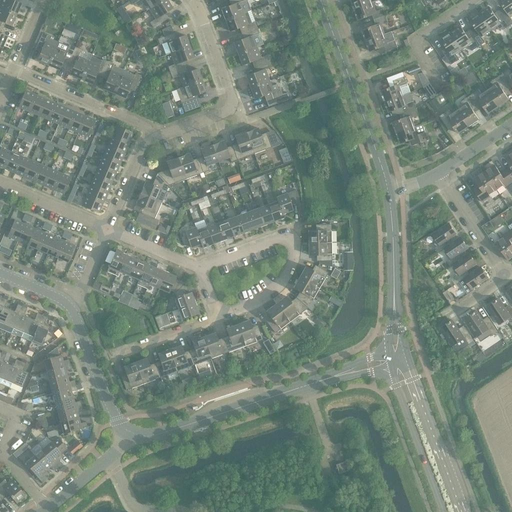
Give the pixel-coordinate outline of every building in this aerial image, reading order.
[(0,0),(0,7),(16,15),(21,4),(12,0),(0,0)] [(147,11),(149,9),(163,0),(130,0),(134,5),(135,6),(138,8),(140,7),(141,6),(143,5),(147,11)] [(172,8),(166,0),(163,0),(149,9),(156,19),(150,23),(153,28),(165,21),(162,15),(172,8)] [(246,0),(231,0),(233,5),(221,9),(225,20),(251,11),(246,0)] [(350,0),(354,10),(373,3),(371,0),(350,0)] [(502,16),(509,26),(511,24),(511,20),(510,18),(511,16),(511,0),(499,0),(499,1),(507,13),(502,16)] [(372,15),(374,20),(386,16),(383,9),(376,12),(373,3),(354,10),(358,20),(367,17),(372,15)] [(16,15),(0,7),(0,20),(12,26),(16,15)] [(479,14),(491,31),(497,26),(500,30),(502,30),(504,29),(504,30),(509,26),(502,16),(497,19),(489,7),(479,14)] [(257,28),(251,11),(225,20),(229,31),(242,27),(244,33),(257,28)] [(473,35),(480,46),(485,43),(481,37),(491,31),(479,14),(470,20),(478,32),(473,35)] [(366,41),(379,36),(384,35),(381,26),(388,23),(386,16),(374,20),(376,26),(362,31),(366,41)] [(450,33),(453,36),(462,50),(468,46),(472,51),(480,46),(473,35),(468,39),(460,26),(450,33)] [(238,54),(257,47),(253,36),(259,34),(257,28),(244,33),(246,38),(234,43),(238,54)] [(141,31),(136,35),(137,35),(140,40),(145,37),(141,31)] [(48,65),(56,47),(45,42),(48,36),(42,33),(37,46),(42,49),(37,61),(48,65)] [(462,50),(453,36),(450,33),(441,39),(449,52),(444,55),(451,65),(460,60),(456,54),(462,50)] [(171,54),(189,47),(185,36),(173,40),(171,34),(158,39),(160,45),(166,43),(171,54)] [(379,36),(366,41),(370,52),(378,49),(380,54),(386,52),(398,48),(395,40),(388,43),(384,35),(379,36)] [(56,47),(48,65),(59,70),(64,58),(70,60),(75,48),(69,45),(69,47),(58,42),(56,47)] [(498,43),(493,47),(497,52),(502,49),(498,43)] [(189,47),(171,54),(175,64),(168,67),(170,73),(183,68),(181,62),(193,58),(189,47)] [(257,47),(238,54),(242,65),(254,60),(256,66),(270,61),(267,55),(261,58),(257,47)] [(70,75),(81,79),(89,61),(78,57),(81,50),(75,48),(70,60),(75,63),(70,75)] [(89,61),(81,79),(92,84),(97,72),(103,75),(108,62),(102,59),(102,61),(91,56),(89,61)] [(270,61),(256,66),(258,72),(246,76),(250,87),(269,81),(265,70),(272,67),(270,61)] [(108,62),(103,75),(108,77),(103,89),(114,94),(124,71),(113,66),(114,64),(108,62)] [(183,68),(170,73),(172,79),(179,76),(183,87),(202,80),(198,69),(185,74),(183,68)] [(500,76),(508,88),(511,85),(511,73),(511,74),(509,70),(500,76)] [(134,76),(124,71),(114,94),(125,98),(130,86),(136,89),(141,76),(135,73),(134,76)] [(459,72),(454,76),(457,81),(462,77),(459,72)] [(473,73),(467,76),(472,83),(477,80),(473,73)] [(487,90),(499,107),(509,100),(503,91),(508,88),(500,76),(490,82),(493,86),(487,90)] [(385,102),(410,93),(405,77),(393,81),(395,87),(381,92),(385,102)] [(202,80),(183,87),(187,98),(180,100),(183,107),(196,102),(194,96),(206,91),(202,80)] [(250,87),(255,99),(265,95),(270,106),(291,98),(289,92),(282,95),(279,89),(273,91),(269,81),(250,87)] [(429,82),(423,87),(427,92),(433,88),(429,82)] [(459,82),(453,86),(458,92),(463,89),(459,82)] [(29,111),(36,95),(25,90),(18,107),(29,111)] [(470,96),(478,108),(482,105),(488,114),(499,107),(487,90),(482,94),(479,90),(470,96)] [(414,101),(412,97),(410,93),(385,102),(389,113),(403,107),(404,113),(416,108),(414,101)] [(36,95),(29,111),(38,116),(46,99),(36,95)] [(458,110),(469,127),(479,120),(473,111),(478,108),(470,96),(461,102),(463,107),(458,110)] [(46,99),(38,116),(48,120),(55,103),(46,99)] [(435,99),(429,103),(434,110),(440,107),(435,99)] [(55,103),(48,120),(58,124),(65,108),(55,103)] [(65,108),(58,124),(68,128),(75,112),(65,108)] [(416,108),(404,113),(406,118),(393,123),(397,134),(415,127),(412,118),(419,115),(416,108)] [(469,127),(458,110),(452,114),(449,110),(439,117),(447,129),(452,126),(458,134),(469,127)] [(75,112),(68,128),(78,133),(85,116),(75,112)] [(85,116),(78,133),(88,137),(96,121),(85,116)] [(112,136),(129,143),(133,133),(116,126),(112,136)] [(415,127),(397,134),(401,144),(414,139),(416,144),(428,140),(425,133),(418,135),(415,127)] [(246,132),(254,154),(271,148),(267,136),(261,138),(258,128),(246,132)] [(233,148),(237,160),(254,154),(246,132),(235,137),(238,146),(233,148)] [(112,136),(108,146),(124,153),(129,143),(112,136)] [(212,145),(218,162),(229,158),(231,162),(237,160),(233,148),(227,150),(224,141),(212,145)] [(198,161),(203,173),(209,171),(207,166),(218,162),(212,145),(201,149),(204,159),(198,161)] [(104,156),(120,163),(124,153),(108,146),(104,156)] [(0,166),(4,169),(11,152),(1,148),(0,149),(0,166)] [(11,152),(4,169),(14,173),(21,156),(11,152)] [(287,152),(281,154),(284,162),(290,160),(287,152)] [(178,158),(186,179),(203,173),(198,161),(193,163),(189,153),(178,158)] [(21,156),(14,173),(24,177),(31,161),(21,156)] [(99,166),(116,173),(120,163),(104,156),(99,166)] [(159,175),(169,185),(186,179),(178,158),(166,162),(170,171),(159,175)] [(31,161),(24,177),(34,181),(41,165),(31,161)] [(41,165),(34,181),(44,186),(51,169),(41,165)] [(95,176),(112,183),(116,173),(99,166),(95,176)] [(484,173),(496,190),(506,183),(508,185),(511,182),(511,180),(506,171),(501,174),(495,166),(484,173)] [(51,169),(44,186),(54,190),(61,173),(51,169)] [(61,173),(54,190),(64,194),(71,178),(61,173)] [(496,190),(484,173),(474,180),(480,188),(475,192),(482,203),(488,199),(486,197),(496,190)] [(141,193),(162,202),(169,185),(159,175),(155,186),(145,182),(141,193)] [(91,186),(107,193),(112,183),(95,176),(91,186)] [(86,196),(103,203),(107,193),(91,186),(86,196)] [(282,214),(283,214),(293,210),(291,206),(299,203),(299,196),(296,190),(276,198),(277,201),(278,201),(282,214)] [(162,202),(141,193),(136,205),(145,209),(143,214),(154,219),(162,202)] [(103,203),(86,196),(82,206),(99,213),(103,203)] [(278,201),(277,201),(268,205),(274,222),(284,218),(283,214),(282,214),(278,201)] [(264,225),(274,222),(268,205),(257,209),(264,225)] [(253,229),(264,225),(257,209),(247,212),(253,229)] [(243,233),(253,229),(247,212),(237,216),(243,233)] [(139,214),(136,221),(154,229),(158,221),(139,214)] [(491,220),(489,221),(494,228),(504,221),(499,215),(491,220)] [(237,216),(227,220),(233,237),(243,233),(237,216)] [(18,241),(25,224),(15,220),(7,236),(18,241)] [(223,240),(233,237),(227,220),(217,224),(223,240)] [(168,234),(171,227),(160,222),(157,229),(168,234)] [(18,241),(28,245),(35,229),(25,224),(18,241)] [(213,244),(223,240),(217,224),(207,227),(213,244)] [(308,243),(331,243),(331,224),(318,225),(318,231),(308,231),(308,243)] [(438,253),(444,249),(448,246),(445,242),(456,234),(449,224),(433,235),(437,240),(434,242),(436,246),(434,248),(438,253)] [(191,248),(201,244),(197,231),(196,227),(179,233),(184,246),(189,244),(191,248)] [(202,248),(213,244),(207,227),(197,231),(201,244),(202,248)] [(28,245),(38,249),(45,233),(35,229),(28,245)] [(511,232),(511,230),(505,234),(506,236),(496,243),(499,248),(497,249),(501,254),(503,253),(508,261),(511,257),(511,232)] [(48,254),(55,237),(45,233),(38,249),(48,254)] [(55,237),(48,254),(58,258),(65,241),(55,237)] [(450,267),(453,265),(460,260),(456,255),(468,248),(461,238),(448,246),(444,249),(451,258),(446,262),(450,267)] [(65,241),(58,258),(68,262),(75,246),(65,241)] [(331,243),(308,243),(309,255),(319,255),(319,261),(332,261),(331,243)] [(126,255),(116,251),(107,271),(117,275),(119,271),(126,255)] [(455,285),(465,279),(468,276),(465,271),(476,264),(469,254),(460,260),(453,265),(457,270),(454,272),(456,276),(451,280),(455,285)] [(129,276),(136,259),(126,255),(119,271),(129,276)] [(136,259),(129,276),(139,280),(146,264),(136,259)] [(156,268),(146,264),(139,280),(137,284),(147,288),(156,268)] [(299,277),(319,289),(328,273),(317,266),(314,272),(305,267),(299,277)] [(156,268),(149,284),(159,288),(166,272),(156,268)] [(468,276),(465,279),(471,289),(488,278),(481,268),(468,276)] [(166,272),(159,288),(169,293),(170,291),(175,293),(185,283),(175,278),(176,277),(166,272)] [(302,293),(298,300),(308,308),(312,312),(317,301),(313,299),(319,289),(299,277),(293,288),(302,293)] [(185,283),(175,293),(176,298),(175,299),(178,309),(195,303),(191,292),(189,293),(185,283)] [(99,290),(109,295),(111,289),(101,285),(99,290)] [(449,303),(454,300),(454,299),(448,290),(443,293),(449,303)] [(0,328),(1,329),(9,309),(4,307),(7,300),(6,300),(8,297),(4,295),(0,304),(0,328)] [(276,304),(290,322),(308,308),(298,300),(292,304),(286,296),(276,304)] [(511,320),(511,308),(511,307),(506,310),(499,299),(487,307),(499,325),(510,317),(511,320)] [(9,309),(1,329),(11,333),(24,303),(20,302),(19,305),(18,305),(15,312),(9,309)] [(21,337),(29,318),(24,316),(27,309),(26,309),(28,305),(24,303),(11,333),(21,337)] [(195,303),(178,309),(182,319),(199,313),(195,303)] [(290,322),(276,304),(266,311),(272,319),(267,323),(275,333),(290,322)] [(465,319),(477,337),(480,342),(492,335),(492,336),(498,332),(489,319),(484,322),(477,312),(465,319)] [(29,318),(21,337),(31,341),(42,315),(37,313),(34,320),(29,318)] [(42,315),(31,341),(41,346),(50,327),(44,324),(47,317),(42,315)] [(316,315),(313,320),(323,327),(326,323),(316,315)] [(164,326),(160,316),(155,318),(158,328),(164,326)] [(249,320),(238,324),(246,346),(263,340),(258,328),(253,330),(249,320)] [(453,321),(441,328),(453,346),(453,345),(458,352),(474,341),(465,328),(460,331),(453,321)] [(230,338),(225,340),(230,352),(246,346),(238,324),(226,329),(230,338)] [(206,336),(213,358),(230,352),(225,340),(219,342),(215,333),(206,336)] [(195,351),(193,352),(197,364),(213,358),(206,336),(192,341),(195,351)] [(278,341),(273,343),(277,349),(283,346),(280,342),(278,341)] [(272,345),(267,349),(270,354),(275,351),(272,345)] [(181,346),(173,348),(181,370),(197,364),(193,352),(184,355),(181,346)] [(161,363),(160,364),(165,376),(181,370),(173,348),(158,354),(161,363)] [(1,353),(0,355),(0,382),(8,364),(3,362),(6,355),(1,353)] [(46,371),(70,364),(69,359),(63,361),(61,355),(43,360),(46,371)] [(8,364),(0,382),(0,383),(10,388),(21,362),(22,359),(17,357),(13,366),(8,364)] [(147,358),(140,361),(148,382),(165,376),(160,364),(150,368),(147,358)] [(148,382),(140,361),(124,367),(127,376),(122,378),(126,390),(148,382)] [(21,362),(10,388),(20,392),(28,373),(23,370),(26,364),(21,362)] [(49,381),(67,376),(66,371),(71,369),(70,364),(46,371),(49,381)] [(67,376),(49,381),(52,392),(76,385),(75,380),(69,382),(67,376)] [(189,378),(182,380),(184,386),(191,383),(189,378)] [(55,402),(73,397),(71,392),(77,390),(82,389),(81,384),(76,385),(52,392),(55,402)] [(73,397),(55,402),(58,413),(82,406),(80,401),(75,403),(73,397)] [(82,406),(58,413),(61,423),(79,418),(77,412),(83,411),(82,406)] [(79,418),(61,423),(64,434),(82,429),(87,427),(86,422),(80,424),(79,418)] [(58,437),(52,443),(51,442),(43,449),(58,468),(62,465),(58,460),(63,456),(61,453),(67,448),(58,437)] [(78,441),(69,449),(73,454),(83,446),(78,441)] [(34,456),(46,470),(51,467),(54,471),(58,468),(43,449),(34,456)] [(46,470),(34,456),(26,463),(37,477),(38,477),(42,482),(46,478),(42,474),(46,470)] [(336,467),(339,474),(348,471),(345,461),(339,463),(340,466),(336,467)] [(0,483),(0,492),(3,496),(7,492),(16,503),(25,495),(12,480),(8,483),(5,480),(0,483)]
